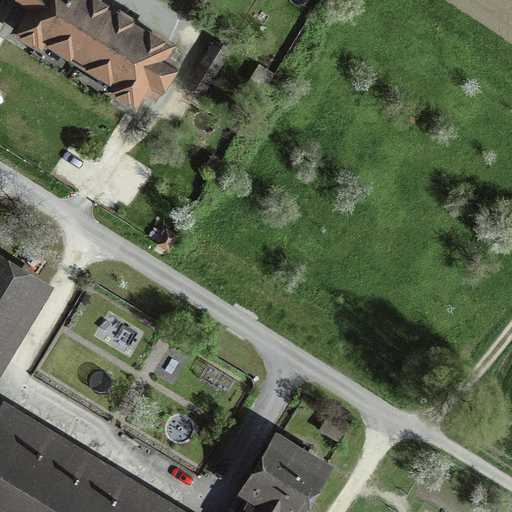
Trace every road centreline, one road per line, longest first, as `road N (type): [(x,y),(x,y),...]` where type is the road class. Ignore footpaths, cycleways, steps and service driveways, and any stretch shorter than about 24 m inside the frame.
road 1 (residential): [(0,185),(401,418)]
road 2 (track): [(401,418),(446,408),(511,322)]
road 3 (track): [(401,418),(511,485)]
